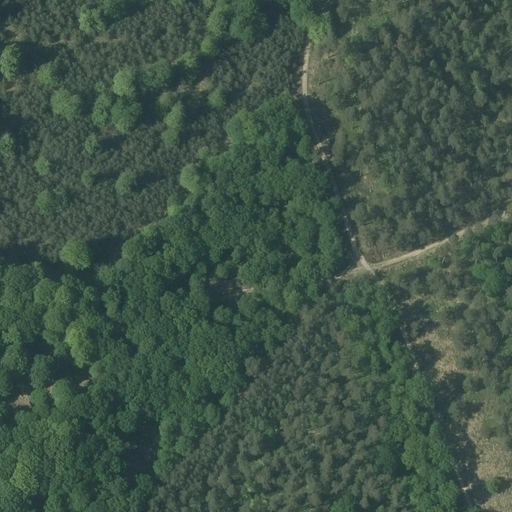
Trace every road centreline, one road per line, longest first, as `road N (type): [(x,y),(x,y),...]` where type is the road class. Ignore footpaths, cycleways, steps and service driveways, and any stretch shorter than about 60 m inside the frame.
road 1 (track): [(0,335),(318,284),(364,267)]
road 2 (track): [(300,0),(300,112),(364,267)]
road 3 (track): [(364,267),(463,511)]
road 4 (track): [(364,267),(511,206)]
